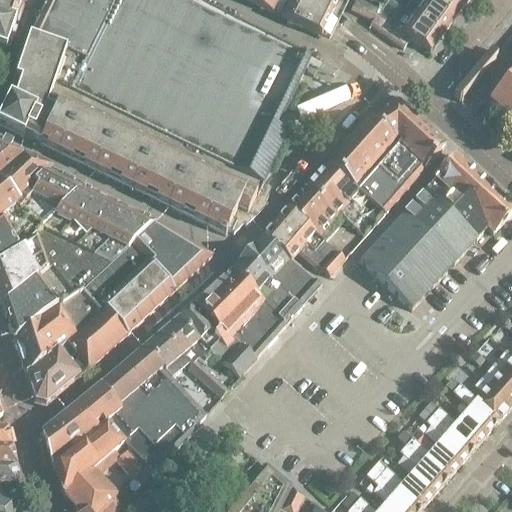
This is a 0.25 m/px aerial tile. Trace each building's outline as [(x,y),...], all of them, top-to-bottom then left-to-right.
[(0,0),(0,53),(4,55),(22,0),(0,0)] [(87,66),(118,0),(48,0),(28,42),(53,49),(87,66)] [(308,65),(174,0),(118,0),(87,66),(73,95),(263,188),(263,187),(287,138),(276,132),(308,65)] [(268,0),(236,0),(271,17),(275,9),(266,5),(268,0)] [(340,3),(333,0),(302,0),(299,7),(331,22),(340,3)] [(466,7),(456,0),(425,0),(425,1),(454,23),(466,7)] [(454,23),(425,1),(413,18),(442,39),(454,23)] [(357,17),(363,6),(356,2),(351,14),(357,17)] [(365,20),(370,9),(363,6),(357,17),(365,20)] [(322,41),(331,22),(299,7),(293,18),(284,14),(280,21),(322,41)] [(375,17),(378,13),(370,9),(365,20),(372,24),(375,17)] [(442,39),(413,18),(412,18),(404,12),(392,29),(397,33),(400,35),(403,38),(409,43),(429,57),(442,39)] [(384,23),(375,17),(372,24),(370,29),(376,34),(384,23)] [(383,38),(390,28),(384,23),(376,34),(383,38)] [(389,43),(397,33),(392,29),(390,28),(383,38),(389,43)] [(396,48),(403,38),(400,35),(397,33),(389,43),(396,48)] [(402,52),(409,43),(403,38),(396,48),(402,52)] [(87,66),(53,49),(28,42),(28,43),(14,83),(54,95),(58,88),(73,95),(87,66)] [(511,82),(489,107),(511,128),(511,82)] [(263,188),(73,95),(58,88),(54,95),(14,83),(8,101),(0,117),(0,130),(22,141),(23,139),(39,147),(38,149),(224,239),(226,235),(233,238),(243,228),(245,230),(266,209),(264,206),(267,199),(262,197),(266,189),(263,187),(263,188)] [(424,175),(446,150),(398,106),(370,123),(369,122),(325,169),(369,206),(385,220),(424,175)] [(0,176),(18,160),(0,152),(0,176)] [(0,220),(19,205),(35,193),(31,189),(49,174),(18,160),(0,176),(0,220)] [(511,216),(511,212),(479,182),(455,160),(423,195),(476,244),(486,233),(492,238),(511,216)] [(369,206),(325,169),(306,191),(321,204),(331,193),(350,210),(340,221),(353,232),(363,221),(359,218),(369,206)] [(37,232),(81,191),(49,174),(31,189),(35,193),(19,205),(0,220),(0,265),(30,245),(28,241),(37,233),(37,232)] [(82,294),(156,227),(156,226),(81,191),(37,232),(37,233),(28,241),(30,245),(0,265),(0,308),(1,310),(13,346),(82,294)] [(340,221),(350,210),(331,193),(321,204),(306,191),(287,212),(287,213),(325,246),(340,230),(336,226),(340,221)] [(476,244),(423,195),(357,266),(410,314),(476,244)] [(325,246),(287,213),(267,236),(263,241),(291,266),(292,266),(295,262),(298,258),(319,277),(320,274),(330,282),(346,264),(325,246)] [(126,339),(211,260),(156,227),(82,294),(99,316),(24,379),(34,407),(44,410),(79,381),(126,339)] [(302,312),(321,290),(292,266),(291,266),(263,241),(262,240),(245,258),(302,312)] [(302,312),(245,258),(231,273),(287,328),(294,321),(302,312)] [(287,328),(231,273),(197,306),(223,332),(206,349),(213,356),(238,383),(239,382),(240,383),(257,364),(256,363),(287,328)] [(24,379),(99,316),(82,294),(13,346),(24,379)] [(223,332),(197,306),(194,309),(180,321),(206,349),(223,332)] [(213,356),(206,349),(180,321),(162,336),(183,361),(191,369),(195,365),(198,361),(204,367),(213,356)] [(166,375),(183,361),(162,336),(144,351),(166,375)] [(205,420),(166,375),(144,351),(100,389),(41,437),(50,468),(104,425),(123,446),(129,453),(147,472),(152,478),(152,477),(201,431),(198,428),(205,420)] [(511,387),(511,361),(504,355),(498,362),(507,369),(500,377),(511,387)] [(484,363),(476,356),(470,362),(479,369),(484,363)] [(195,365),(191,369),(188,373),(200,383),(207,375),(195,365)] [(511,411),(511,409),(511,387),(500,377),(492,370),(487,377),(494,384),(488,391),(511,411)] [(228,394),(207,375),(200,383),(221,402),(228,394)] [(445,390),(453,397),(459,390),(452,383),(445,390)] [(499,425),(511,411),(488,391),(480,384),(474,391),(482,397),(476,405),(499,425)] [(485,440),(499,425),(476,405),(459,390),(453,398),(469,412),(462,420),(479,435),(485,440)] [(418,420),(426,427),(432,420),(433,419),(425,412),(418,420)] [(485,440),(479,435),(462,420),(455,428),(438,413),(433,419),(432,420),(472,456),(485,440)] [(458,471),(472,456),(432,420),(426,427),(442,442),(435,450),(458,471)] [(63,500),(92,475),(123,446),(104,425),(50,468),(62,500),(63,500)] [(0,452),(12,453),(9,442),(6,430),(0,429),(0,452)] [(398,443),(405,450),(411,443),(404,436),(398,443)] [(445,485),(458,471),(435,450),(428,458),(411,443),(405,450),(445,485)] [(432,500),(445,485),(405,450),(399,457),(416,472),(409,480),(432,500)] [(15,469),(12,453),(0,452),(0,469),(15,471),(15,469)] [(129,453),(115,466),(134,485),(147,472),(129,453)] [(378,466),(372,473),(379,480),(385,473),(378,466)] [(280,511),(291,490),(264,468),(226,511),(280,511)] [(0,486),(16,487),(15,471),(0,469),(0,486)] [(379,480),(372,473),(365,480),(373,487),(379,480)] [(415,511),(421,511),(432,500),(409,480),(402,488),(385,473),(379,480),(415,511)] [(118,500),(92,475),(63,500),(73,511),(78,511),(81,510),(82,511),(105,511),(113,504),(118,500)] [(385,511),(415,511),(379,480),(373,487),(390,502),(383,510),(385,511)] [(333,493),(327,487),(323,493),(329,498),(333,493)] [(297,511),(304,501),(291,490),(280,511),(297,511)] [(159,505),(149,494),(142,500),(151,511),(159,505)] [(346,502),(354,508),(359,503),(352,496),(346,502)] [(13,511),(14,503),(0,501),(0,511),(13,511)] [(341,508),(345,511),(350,511),(352,510),(354,508),(346,502),(341,508)] [(354,511),(385,511),(383,510),(381,511),(368,511),(359,503),(354,508),(352,510),(354,511)]
